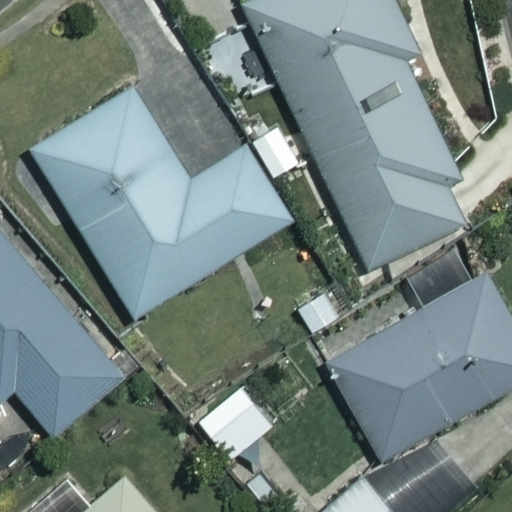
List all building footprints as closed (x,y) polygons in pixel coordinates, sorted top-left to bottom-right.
[(416,47),(394,0),(240,0),(361,263),(472,213),(400,55),(416,47)] [(187,174),(132,83),(27,146),(128,312),(290,213),(245,139),(187,174)] [(123,366),(0,219),(0,393),(11,385),(48,429),(123,366)] [(511,385),(511,318),(483,265),(319,355),(377,460),(511,385)] [(167,511),(124,461),(64,511),(26,511),(25,511),(167,511)] [(406,511),(366,462),(304,511),(406,511)]
